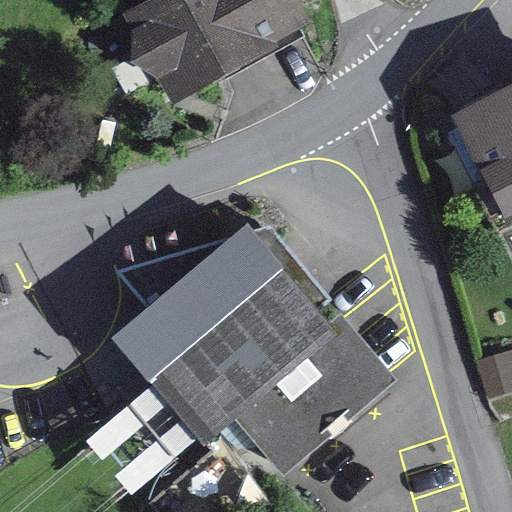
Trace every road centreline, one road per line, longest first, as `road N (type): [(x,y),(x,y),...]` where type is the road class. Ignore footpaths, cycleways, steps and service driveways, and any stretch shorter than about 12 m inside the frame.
road 1 (residential): [(492,511),(392,160),(360,87)]
road 2 (unclassified): [(0,216),(160,180),(293,128)]
